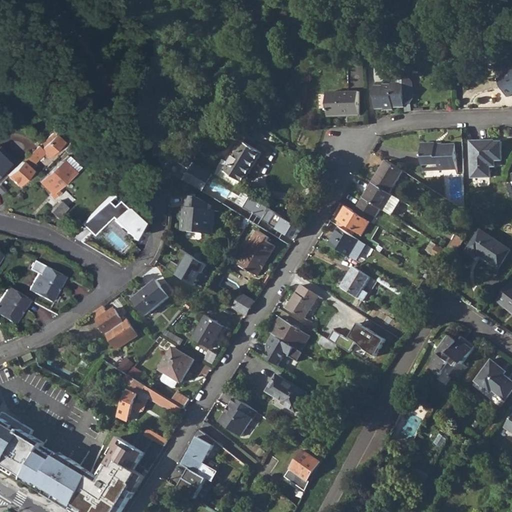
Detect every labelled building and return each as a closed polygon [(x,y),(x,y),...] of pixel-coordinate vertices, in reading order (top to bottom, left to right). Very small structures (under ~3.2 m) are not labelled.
[(351,89),(364,90),(365,64),(351,64),(351,89)] [(511,95),(511,70),(498,78),(508,97),(511,95)] [(375,86),(376,107),(386,108),(386,106),(394,107),(394,105),(405,104),(405,103),(411,103),(415,98),(414,82),(410,78),(396,79),(397,86),(384,86),(384,82),(376,82),(376,86),(375,86)] [(328,93),(329,116),(361,116),(360,92),(328,93)] [(20,186),(35,170),(33,168),(38,163),(36,161),(44,153),(49,158),(63,144),(51,132),(38,145),(21,164),(9,175),(20,186)] [(503,160),(502,142),(495,142),(495,141),(471,141),(472,178),(491,177),(491,166),(496,166),(496,160),(503,160)] [(243,183),(262,153),(244,142),(230,164),(224,160),(216,174),(237,187),(241,182),(243,183)] [(424,144),(424,171),(458,169),(457,144),(443,145),(437,145),(437,144),(437,143),(424,144)] [(0,173),(12,161),(0,150),(0,173)] [(63,161),(74,172),(80,167),(68,156),(63,161)] [(63,161),(42,182),(53,193),(52,195),(55,198),(60,193),(57,190),(74,172),(63,161)] [(389,161),(375,183),(391,193),(405,171),(389,161)] [(213,175),(193,163),(182,181),(202,194),(213,175)] [(375,183),(365,198),(382,209),(393,215),(403,200),(391,193),(375,183)] [(140,223),(112,194),(98,209),(107,218),(104,221),(116,232),(123,238),(131,231),(140,223)] [(184,218),(183,230),(214,234),(217,211),(210,210),(210,204),(200,198),(187,196),(187,204),(191,204),(190,208),(186,207),(183,207),(182,218),(184,218)] [(295,239),(302,229),(252,197),(245,208),(295,239)] [(373,222),(382,209),(365,198),(357,212),(373,222)] [(61,201),(50,212),(58,219),(68,207),(61,201)] [(372,238),(380,226),(373,222),(357,212),(348,207),(340,220),(358,231),(355,236),(360,240),(376,250),(380,244),(372,238)] [(100,216),(104,221),(107,218),(98,209),(96,211),(100,216)] [(91,216),(96,221),(100,216),(96,211),(91,216)] [(91,216),(81,226),(86,231),(96,221),(91,216)] [(100,224),(112,236),(116,232),(104,221),(100,224)] [(351,257),(360,240),(355,236),(341,227),(330,243),(351,257)] [(448,250),(456,255),(466,240),(448,229),(445,233),(455,239),(448,250)] [(500,267),(511,250),(481,230),(468,250),(477,257),(479,254),(500,267)] [(265,265),(276,247),(268,242),(271,238),(259,231),(253,240),(250,238),(244,247),(250,250),(240,265),(258,276),(263,268),(265,265)] [(441,259),(446,250),(439,245),(433,254),(441,259)] [(199,285),(210,263),(181,248),(170,269),(199,285)] [(441,259),(445,262),(451,253),(446,250),(441,259)] [(42,264),(28,289),(50,301),(64,276),(42,264)] [(434,277),(439,269),(433,265),(428,273),(434,277)] [(364,289),(371,277),(355,267),(342,287),(359,297),(364,289)] [(157,280),(133,299),(147,315),(170,297),(157,280)] [(511,311),(511,281),(498,300),(511,311)] [(7,285),(0,296),(0,315),(13,323),(28,299),(7,285)] [(305,319),(319,296),(303,285),(288,308),(305,319)] [(359,297),(365,301),(370,293),(364,289),(359,297)] [(243,293),(234,307),(248,314),(256,302),(243,293)] [(398,315),(405,320),(415,305),(408,300),(398,315)] [(116,349),(138,335),(127,319),(123,321),(114,309),(107,313),(103,306),(93,312),(116,349)] [(211,349),(225,327),(207,316),(193,338),(211,349)] [(301,351),(311,337),(281,318),(276,325),(278,327),(274,334),(295,348),(301,351)] [(335,331),(329,340),(338,345),(349,352),(356,341),(360,343),(366,351),(376,358),(388,339),(361,322),(350,340),(335,331)] [(290,356),(295,348),(274,334),(269,342),(268,345),(268,346),(268,347),(269,349),(264,357),(279,366),(286,355),(290,356)] [(457,381),(468,366),(464,363),(475,349),(461,339),(458,342),(450,335),(436,352),(439,354),(427,371),(437,378),(450,362),(457,367),(450,376),(457,381)] [(333,352),(338,345),(329,340),(324,336),(319,343),(333,352)] [(181,383),(195,360),(174,347),(160,370),(167,374),(181,383)] [(24,357),(26,362),(34,357),(32,353),(24,357)] [(507,401),(511,393),(511,379),(505,375),(508,372),(492,360),(476,381),(492,393),(494,390),(507,401)] [(140,381),(145,373),(135,367),(129,374),(140,381)] [(134,409),(141,412),(144,411),(149,399),(143,395),(145,391),(154,397),(152,399),(168,409),(173,401),(140,381),(129,374),(125,380),(123,384),(131,389),(119,417),(129,421),(134,409)] [(165,382),(175,389),(178,388),(181,383),(167,374),(164,379),(165,382)] [(297,413),(309,393),(278,374),(267,391),(284,401),(283,404),(297,413)] [(143,395),(149,399),(152,399),(154,397),(145,391),(143,395)] [(179,391),(173,401),(184,408),(191,399),(179,391)] [(235,396),(218,421),(239,436),(257,411),(235,396)] [(0,461),(3,463),(1,466),(23,480),(25,476),(44,446),(45,443),(31,434),(34,430),(4,412),(1,416),(0,415),(0,461)] [(200,437),(215,446),(217,442),(203,431),(200,437)] [(153,439),(165,446),(169,441),(156,434),(153,439)] [(77,503),(75,507),(81,511),(124,511),(149,474),(136,468),(147,452),(121,436),(109,453),(112,456),(102,470),(105,475),(103,481),(91,476),(85,488),(83,493),(78,503),(77,503)] [(200,437),(184,464),(189,467),(190,468),(199,473),(215,446),(200,437)] [(44,446),(25,476),(37,484),(35,487),(61,503),(63,500),(75,507),(77,503),(78,503),(83,493),(85,488),(91,476),(93,472),(59,452),(58,454),(44,446)] [(305,451),(322,462),(324,458),(308,447),(305,451)] [(306,491),(322,462),(305,451),(286,477),(306,491)] [(179,489),(190,468),(189,467),(178,488),(179,489)] [(197,500),(202,489),(208,479),(199,473),(190,468),(179,489),(197,500)]
